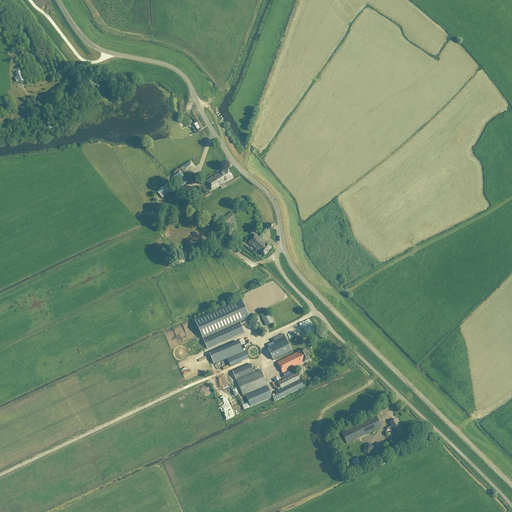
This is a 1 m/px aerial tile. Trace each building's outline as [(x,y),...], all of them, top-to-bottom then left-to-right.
[(163,168),(169,164),(159,149),(153,153),(163,168)] [(195,168),(190,161),(180,169),(179,170),(183,175),(184,174),(184,175),(195,168)] [(233,178),(228,169),(205,182),(211,192),(233,178)] [(187,183),(180,173),(174,178),(181,187),(187,183)] [(157,192),(162,199),(169,193),(172,190),(167,184),(164,186),(157,192)] [(227,224),(223,228),(227,234),(231,230),(227,224)] [(206,237),(202,229),(198,231),(194,233),(186,238),(190,245),(196,243),(198,241),(206,237)] [(259,252),(264,257),(271,248),(266,244),(255,235),(248,244),(259,252)] [(240,300),(194,321),(207,350),(244,333),(240,325),(250,321),(240,300)] [(266,326),(272,323),(267,312),(261,316),(266,326)] [(286,341),(268,350),(273,361),(292,352),(286,341)] [(249,357),(251,358),(253,359),(256,359),(258,358),(259,357),(260,354),(260,352),(260,350),(258,348),(256,347),(254,347),(251,347),(249,349),(248,351),(248,354),(249,357)] [(230,358),(237,354),(235,349),(228,352),(230,358)] [(277,363),(282,374),(290,370),(310,360),(304,350),(277,363)] [(245,351),(226,360),(230,367),(249,359),(245,351)] [(250,364),(233,372),(232,372),(236,381),(254,373),(250,364)] [(236,381),(243,396),(267,385),(261,370),(236,381)] [(276,393),(279,400),(304,387),(297,373),(277,383),(281,390),(276,393)] [(272,398),(267,387),(245,397),(250,408),(272,398)] [(231,399),(238,413),(244,410),(238,396),(231,399)] [(376,416),(345,432),(341,433),(347,444),(359,438),(361,442),(371,438),(369,433),(381,427),(376,416)] [(396,437),(403,433),(396,420),(389,423),(391,427),(389,429),(390,432),(393,431),(396,437)] [(368,444),(363,446),(363,452),(368,455),(373,452),(373,447),(368,444)] [(354,469),(360,466),(358,460),(351,462),(354,469)]
